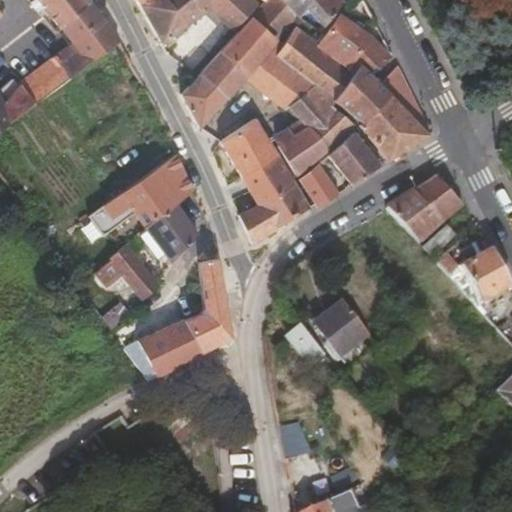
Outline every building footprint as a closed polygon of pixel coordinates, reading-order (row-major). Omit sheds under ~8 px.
[(48,0),(23,0),(33,13),(38,9),(48,0)] [(48,0),(38,9),(58,34),(92,8),(85,0),(48,0)] [(130,0),(136,10),(146,0),(130,0)] [(252,0),(146,0),(136,10),(162,51),(205,16),(212,11),(230,29),(232,31),(257,4),(252,0)] [(246,75),(269,49),(279,42),(284,31),(297,16),(298,17),(305,8),(290,0),(266,0),(179,96),(198,128),(246,75)] [(322,27),(342,3),(338,0),(290,0),(305,8),(322,27)] [(49,61),(67,86),(117,48),(102,21),(92,8),(58,34),(69,47),(49,61)] [(224,35),(230,29),(212,11),(205,16),(224,35)] [(359,65),(371,77),(389,58),(370,38),(339,16),(319,45),(359,65)] [(316,84),(333,102),(359,65),(319,45),(295,27),(283,45),(276,54),(316,84)] [(279,42),(269,49),(276,54),(283,45),(279,42)] [(287,107),(316,84),(276,54),(269,49),(246,75),(287,107)] [(16,91),(33,111),(67,86),(49,61),(27,76),(16,91)] [(388,162),(428,137),(402,110),(412,100),(396,62),(377,83),(371,77),(359,65),(333,102),(335,103),(360,123),(358,126),(388,162)] [(316,84),(287,107),(300,121),(295,124),(300,132),(277,146),(295,176),(327,151),(353,125),(332,107),(335,103),(333,102),(316,84)] [(0,111),(13,128),(33,111),(16,91),(0,111)] [(428,137),(412,100),(402,110),(428,137)] [(0,110),(0,137),(13,128),(0,111),(0,110)] [(242,179),(278,156),(254,120),(221,142),(242,179)] [(352,186),(380,166),(352,133),(327,155),(352,186)] [(251,245),(310,209),(278,156),(242,179),(257,205),(238,217),(251,245)] [(174,164),(102,213),(112,229),(129,219),(141,236),(171,210),(188,194),(174,164)] [(317,209),(337,195),(317,165),(298,179),(317,209)] [(433,186),(411,199),(440,229),(459,213),(433,186)] [(440,229),(411,199),(383,216),(416,251),(440,229)] [(171,210),(141,236),(153,252),(184,228),(171,210)] [(166,271),(196,244),(184,228),(153,252),(166,271)] [(453,244),(443,232),(418,254),(429,266),(453,244)] [(108,269),(135,306),(148,293),(124,256),(108,269)] [(458,276),(443,258),(433,269),(449,286),(458,276)] [(511,299),(491,261),(460,276),(479,315),(511,299)] [(182,328),(198,355),(225,343),(213,265),(194,267),(200,318),(182,328)] [(365,342),(339,311),(312,335),(339,364),(365,342)] [(125,357),(146,386),(200,358),(198,355),(182,328),(134,349),(125,357)] [(326,370),(296,334),(282,346),(313,382),(326,370)] [(511,382),(495,399),(504,408),(511,414),(511,382)] [(332,496),(301,511),(366,511),(352,479),(332,496)] [(370,500),(356,482),(352,479),(366,511),(369,511),(374,507),(370,500)]
